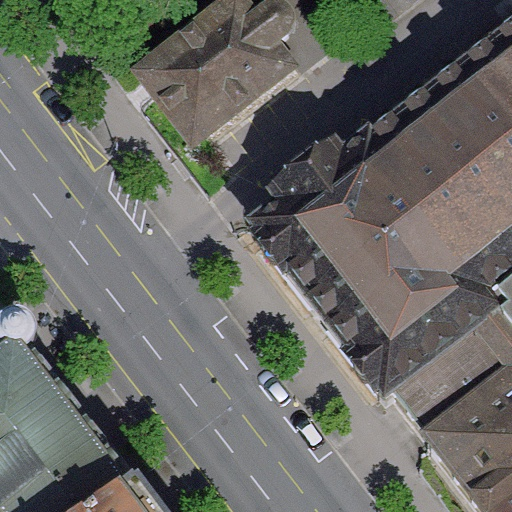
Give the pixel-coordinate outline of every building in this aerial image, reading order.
[(237,0),(128,82),(195,170),(308,85),(244,0),(237,0)] [(372,0),(394,28),(430,0),(372,0)] [(387,421),(511,323),(511,46),(252,248),(387,421)] [(458,511),(511,511),(511,323),(387,421),(458,511)] [(138,511),(34,368),(35,359),(26,344),(10,343),(0,349),(0,373),(3,376),(0,378),(0,511),(138,511)]
